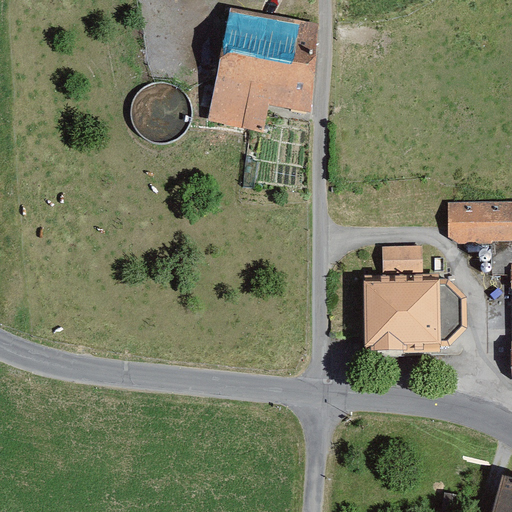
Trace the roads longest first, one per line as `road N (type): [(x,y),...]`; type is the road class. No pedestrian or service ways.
road 1 (unclassified): [(324,0),(318,395)]
road 2 (tertiary): [(0,346),(58,365),(318,395)]
road 3 (tertiary): [(318,395),(432,403),(511,430)]
